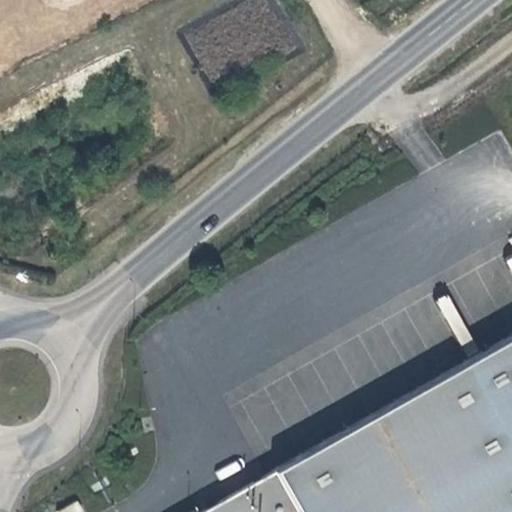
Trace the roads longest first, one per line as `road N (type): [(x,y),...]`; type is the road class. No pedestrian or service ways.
road 1 (secondary): [(73,337),(480,0)]
road 2 (secondary): [(0,464),(45,459),(80,427),(91,381),(73,337)]
road 3 (track): [(511,41),(407,112),(359,99)]
